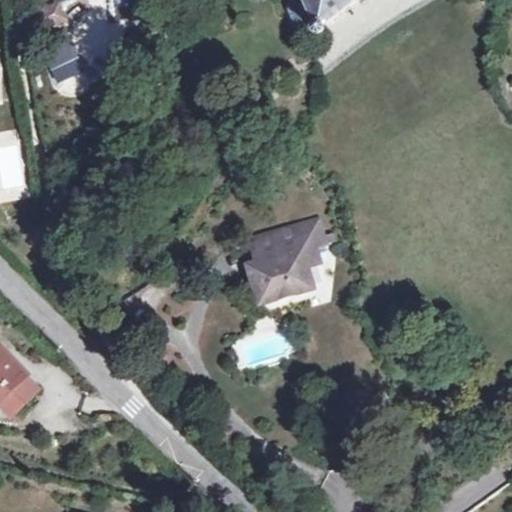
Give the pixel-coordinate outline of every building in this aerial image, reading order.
[(305,0),(316,26),(313,28),(313,32),(316,34),(319,33),(321,31),(320,27),(356,0),(305,0)] [(36,11),(36,21),(41,32),(66,20),(58,4),(36,11)] [(40,44),(55,81),(82,70),(67,33),(40,44)] [(315,264),(311,249),(322,246),(315,222),(251,242),(257,266),(249,269),(260,303),(309,288),(304,267),(315,264)] [(28,376),(29,375),(0,344),(0,404),(15,419),(42,391),(28,376)]
